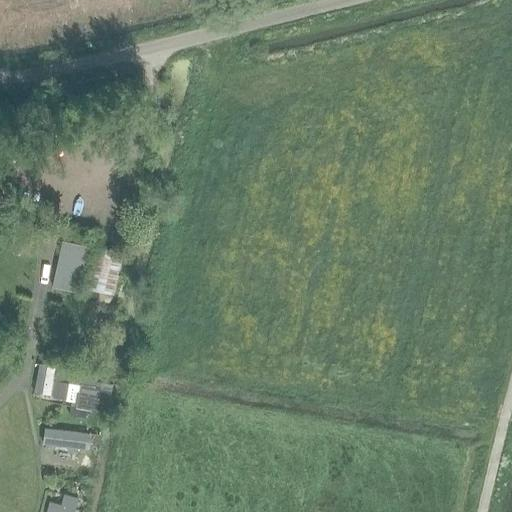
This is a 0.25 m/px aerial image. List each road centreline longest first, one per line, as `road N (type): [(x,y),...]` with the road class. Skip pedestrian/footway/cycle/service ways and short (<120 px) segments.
road 1 (unclassified): [(0,80),(352,0)]
road 2 (track): [(149,49),(153,93),(138,125),(70,203)]
